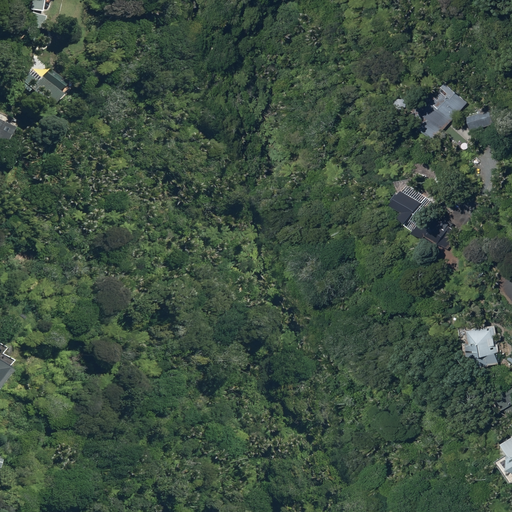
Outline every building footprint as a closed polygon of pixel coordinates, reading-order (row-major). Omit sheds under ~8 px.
[(69,6),(53,10),(56,21),(72,17),(69,6)] [(42,21),(31,7),(22,15),(33,28),(42,21)] [(45,100),(54,108),(74,86),(51,65),(30,89),(43,101),(45,100)] [(413,114),(439,137),(472,101),(446,77),(413,114)] [(403,97),(412,106),(422,96),(413,87),(403,97)] [(484,119),(486,128),(496,126),(493,117),(484,119)] [(0,146),(3,149),(15,128),(0,119),(0,146)] [(3,164),(10,170),(18,160),(12,154),(3,164)] [(441,183),(456,194),(464,184),(449,173),(441,183)] [(435,233),(453,247),(464,233),(460,230),(464,225),(440,206),(443,202),(417,182),(403,200),(414,209),(411,213),(417,218),(414,222),(425,230),(426,229),(433,235),(435,233)] [(475,326),(477,352),(504,351),(502,324),(475,326)] [(0,382),(11,368),(0,359),(0,382)] [(511,384),(503,390),(511,404),(511,384)]
